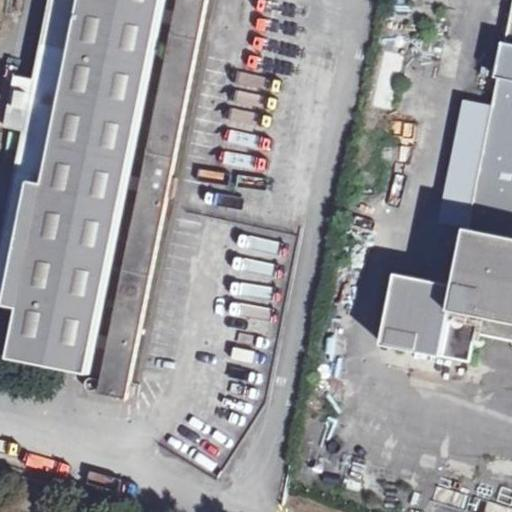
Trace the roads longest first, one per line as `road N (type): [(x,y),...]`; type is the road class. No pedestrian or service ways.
road 1 (unknown): [(144,471),(198,225)]
road 2 (unknown): [(144,471),(0,416)]
